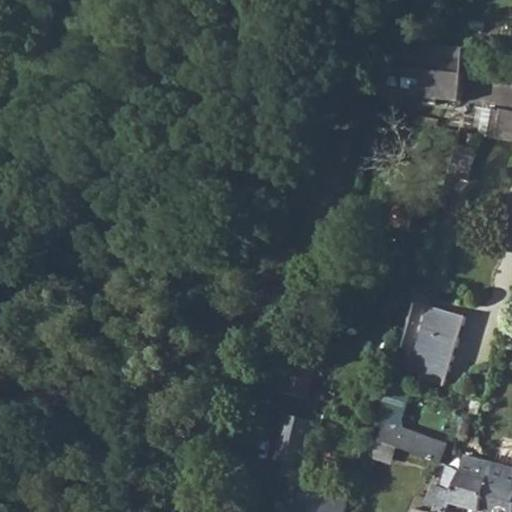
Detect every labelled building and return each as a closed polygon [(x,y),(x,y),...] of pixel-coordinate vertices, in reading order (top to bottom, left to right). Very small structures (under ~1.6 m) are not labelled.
[(392,42),(416,44),(419,20),(397,19),(392,42)] [(466,75),(468,49),(416,44),(392,42),(387,68),(466,75)] [(462,101),(466,75),(387,68),(381,94),(462,101)] [(511,141),(511,112),(502,110),(496,139),(511,141)] [(448,176),(469,182),(475,157),(455,151),(448,176)] [(400,347),(391,374),(413,380),(415,374),(424,377),(423,382),(447,388),(468,316),(430,305),(415,352),(400,347)] [(280,364),(274,391),(309,399),(315,372),(280,364)] [(306,469),(316,423),(287,416),(276,460),(306,469)] [(385,427),(403,434),(405,430),(386,423),(385,427)] [(385,427),(379,442),(400,449),(432,461),(439,443),(405,430),(403,434),(385,427)] [(374,458),(395,465),(400,449),(379,442),(374,458)] [(432,461),(444,465),(450,447),(439,443),(432,461)] [(489,480),(482,511),(511,511),(511,470),(495,465),(490,480),(489,480)] [(436,508),(434,511),(423,511),(414,509),(412,511),(451,511),(450,511),(461,474),(449,467),(442,487),(436,485),(428,505),(436,508)] [(461,474),(450,511),(451,511),(463,511),(465,508),(480,511),(482,511),(489,480),(461,474)] [(299,495),(297,511),(347,511),(350,501),(299,495)]
